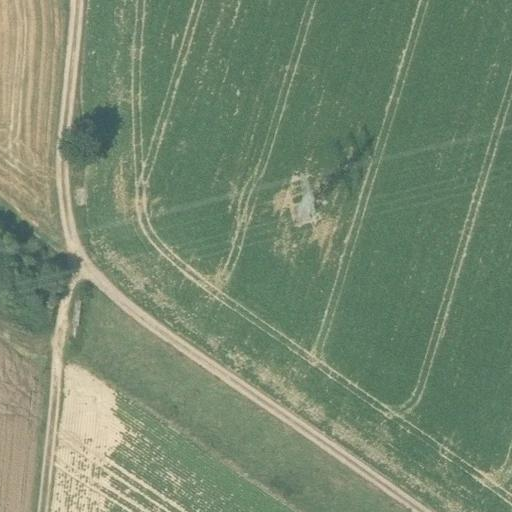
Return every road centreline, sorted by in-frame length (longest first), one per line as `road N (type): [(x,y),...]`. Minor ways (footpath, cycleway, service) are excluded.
road 1 (track): [(416,511),(142,320),(72,259)]
road 2 (track): [(72,259),(61,184),(74,0)]
road 3 (track): [(42,511),(72,259)]
